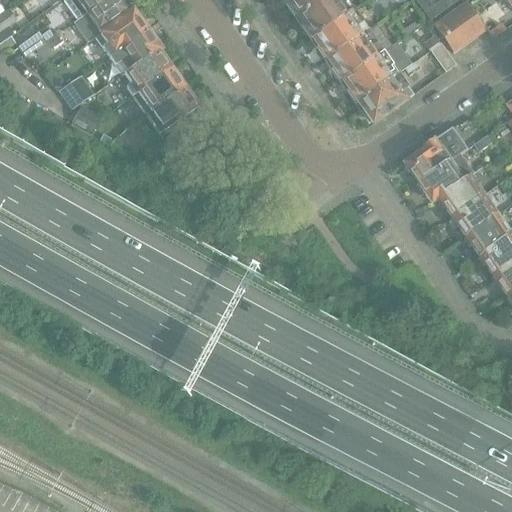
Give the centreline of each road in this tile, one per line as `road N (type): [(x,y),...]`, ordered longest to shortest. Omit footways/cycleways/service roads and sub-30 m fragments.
road 1 (motorway): [(511,463),(0,186)]
road 2 (motorway): [(0,244),(494,511)]
road 3 (residential): [(356,165),(475,334),(511,353)]
road 4 (residential): [(315,167),(198,0)]
road 5 (residential): [(356,165),(511,57)]
